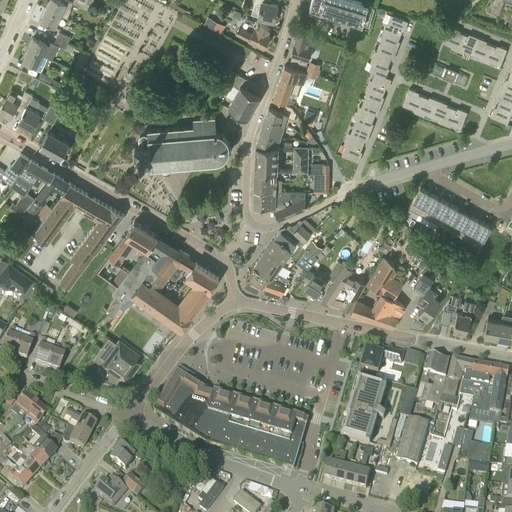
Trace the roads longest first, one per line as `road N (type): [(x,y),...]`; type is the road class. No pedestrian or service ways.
road 1 (residential): [(423,168),(277,225),(249,221),(250,137),(295,0)]
road 2 (tertiary): [(236,302),(217,255),(0,132)]
road 3 (residential): [(298,487),(197,453),(125,416)]
road 4 (tertiary): [(511,358),(343,323)]
road 5 (residential): [(343,323),(298,487)]
road 6 (tertiary): [(125,416),(194,334),(236,302)]
road 7 (residential): [(125,416),(28,377),(0,390)]
